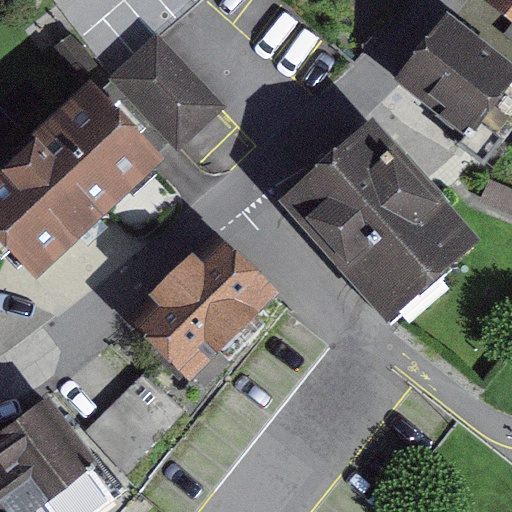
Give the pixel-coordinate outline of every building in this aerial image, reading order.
[(511,0),(491,0),(511,14),(511,0)] [(511,75),(511,66),(457,21),(405,82),(465,132),(511,75)] [(99,96),(151,158),(174,138),(214,105),(162,43),(115,82),(99,96)] [(0,178),(0,263),(10,275),(151,158),(99,96),(0,178)] [(387,128),(312,189),(405,302),(480,240),(387,128)] [(268,300),(218,247),(140,322),(190,374),(268,300)] [(0,324),(9,300),(0,295),(0,324)] [(0,511),(18,511),(36,500),(44,511),(93,511),(109,502),(43,408),(0,438),(0,511)]
